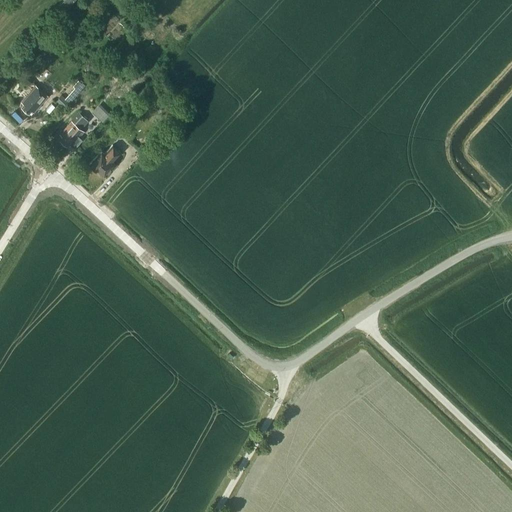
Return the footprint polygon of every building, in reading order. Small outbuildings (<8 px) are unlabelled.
[(102,26),(117,42),(131,28),(116,13),(102,26)] [(78,80),(73,86),(80,91),(85,86),(78,80)] [(47,97),(35,86),(21,102),(23,105),(21,107),(28,113),(30,111),(33,113),(47,97)] [(60,110),(62,112),(71,102),(63,95),(57,101),(63,107),(60,110)] [(101,104),(94,111),(104,121),(111,113),(101,104)] [(84,132),(79,127),(87,119),(80,112),(59,134),(62,137),(59,139),(66,146),(69,144),(74,148),(81,140),(79,138),(84,132)] [(89,163),(96,169),(97,168),(103,174),(115,162),(112,160),(119,153),(111,146),(104,153),(101,150),(89,163)]
